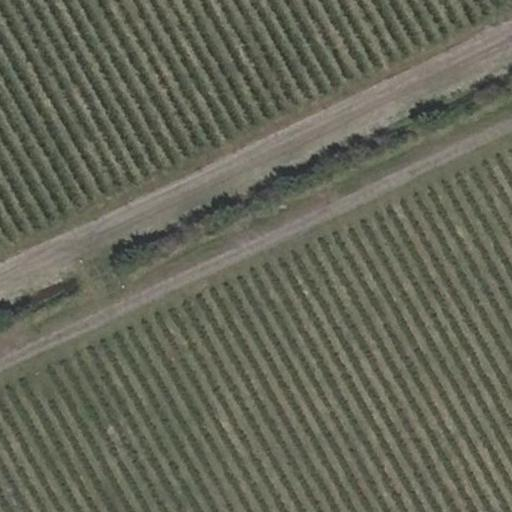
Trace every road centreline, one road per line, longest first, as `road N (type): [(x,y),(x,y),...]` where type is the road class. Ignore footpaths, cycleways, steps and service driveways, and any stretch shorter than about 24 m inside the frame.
road 1 (track): [(0,358),(511,116)]
road 2 (track): [(0,269),(511,29)]
